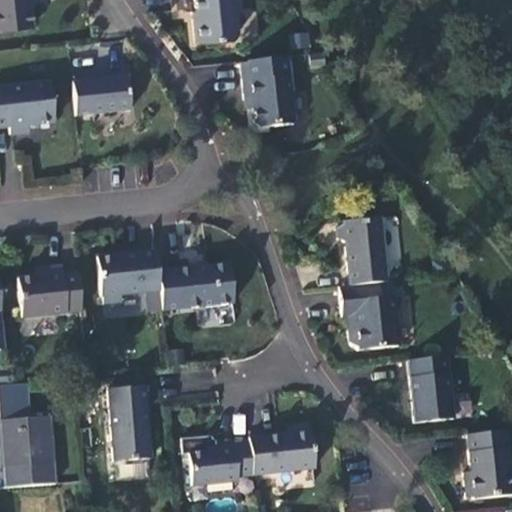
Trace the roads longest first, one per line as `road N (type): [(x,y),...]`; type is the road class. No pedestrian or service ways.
road 1 (residential): [(203,181),(228,186),(251,205),(304,345),(337,400),(432,511)]
road 2 (residential): [(203,181),(166,200),(0,217)]
road 3 (residential): [(125,0),(208,125),(203,181)]
